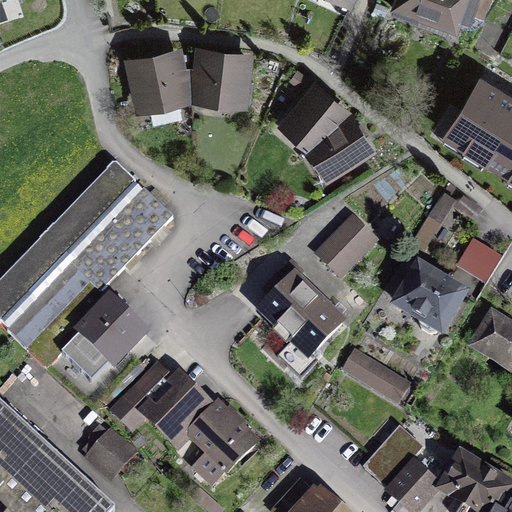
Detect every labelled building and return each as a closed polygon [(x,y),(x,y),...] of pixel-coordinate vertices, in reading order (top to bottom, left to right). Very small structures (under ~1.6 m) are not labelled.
[(398,0),(395,10),(415,18),(417,12),(434,18),(432,24),(452,31),(457,18),(469,22),(472,15),(482,18),(488,0),(398,0)] [(200,70),(190,69),(190,88),(197,89),(196,97),(241,102),(246,57),(202,52),(200,70)] [(184,89),(190,88),(190,69),(180,71),(176,53),(132,62),(141,106),(185,97),(184,89)] [(511,173),(511,100),(481,81),(449,134),(469,147),(473,141),(490,151),(486,157),(511,173)] [(286,125),(311,145),(347,114),(316,88),(286,125)] [(368,148),(347,114),(311,145),(328,173),(368,148)] [(7,332),(47,370),(62,354),(91,383),(111,363),(112,365),(143,333),(101,293),(173,218),(144,190),(142,192),(134,184),(135,182),(115,162),(0,281),(0,322),(1,322),(9,330),(7,332)] [(422,228),(432,234),(455,199),(444,192),(422,228)] [(482,211),(463,195),(454,207),(472,223),(482,211)] [(353,220),(318,256),(340,276),(375,241),(353,220)] [(487,281),(505,254),(475,235),(457,262),(487,281)] [(340,303),(324,288),(313,299),(294,280),(301,273),(291,263),(274,281),(284,290),(263,312),(309,357),(340,325),(329,314),(340,303)] [(438,330),(440,332),(462,296),(419,270),(398,306),(421,320),(419,323),(421,329),(430,335),(436,333),(438,330)] [(511,326),(492,314),(472,347),(511,371),(511,326)] [(353,355),(344,370),(398,403),(407,388),(353,355)] [(131,429),(145,415),(174,384),(158,369),(115,413),(131,429)] [(177,446),(188,434),(212,410),(180,379),(174,384),(145,415),(177,446)] [(114,511),(116,510),(0,403),(0,511),(114,511)] [(217,405),(212,410),(188,434),(209,454),(194,468),(212,485),(226,471),(228,473),(257,444),(234,422),(237,420),(229,412),(227,415),(217,405)] [(400,427),(365,467),(387,487),(423,447),(400,427)] [(134,455),(110,433),(88,457),(112,479),(134,455)] [(464,503),(458,511),(511,511),(511,505),(505,502),(511,490),(511,489),(460,461),(443,490),(464,503)] [(413,511),(435,489),(413,469),(391,493),(412,511),(413,511)] [(334,511),(300,481),(273,511),(334,511)]
